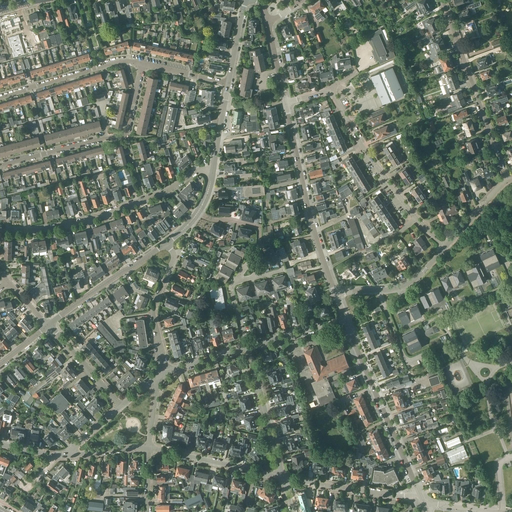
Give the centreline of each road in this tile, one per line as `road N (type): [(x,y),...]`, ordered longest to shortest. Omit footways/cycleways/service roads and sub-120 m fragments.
road 1 (residential): [(212,171),(70,224),(0,230)]
road 2 (residential): [(0,166),(125,134),(142,64)]
road 3 (residential): [(336,295),(285,103)]
road 4 (residential): [(446,246),(366,153),(331,89)]
road 5 (residential): [(507,180),(442,0)]
road 6 (residential): [(418,492),(344,317)]
road 7 (residential): [(142,64),(115,61),(0,96)]
road 8 (residential): [(48,324),(165,243)]
road 9 (residential): [(159,375),(152,310),(174,255),(165,243)]
road 10 (residential): [(283,477),(148,448)]
road 11 (residential): [(418,492),(283,477)]
road 12 (residential): [(283,477),(247,348)]
road 13 (residential): [(444,345),(407,363),(379,289)]
